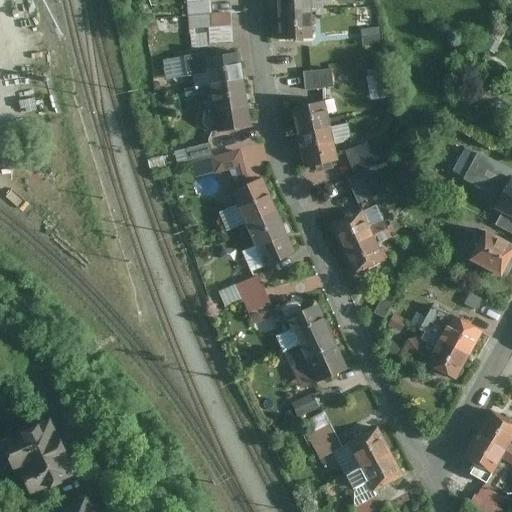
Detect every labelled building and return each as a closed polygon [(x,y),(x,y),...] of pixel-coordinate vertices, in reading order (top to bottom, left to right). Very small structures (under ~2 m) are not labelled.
[(209,0),(200,0),(188,1),(188,14),(210,12),(209,0)] [(277,0),(278,10),(310,9),(309,0),(277,0)] [(278,10),(279,40),(311,39),(310,9),(278,10)] [(210,12),(188,14),(189,28),(195,27),(197,46),(209,45),(208,27),(211,26),(210,12)] [(379,26),(361,29),(364,44),(382,41),(379,26)] [(188,74),(207,71),(209,84),(243,78),(239,52),(205,58),(204,51),(185,54),(188,74)] [(331,68),(304,71),(306,89),(333,86),(331,68)] [(386,73),(367,77),(371,99),(391,96),(386,73)] [(243,78),(209,84),(217,132),(251,126),(243,78)] [(290,106),(298,136),(330,128),(323,98),(290,106)] [(298,136),(305,167),(337,160),(330,128),(298,136)] [(368,141),(345,150),(355,173),(377,163),(368,141)] [(209,142),(187,148),(190,160),(213,154),(209,142)] [(239,149),(211,157),(216,173),(244,166),(239,149)] [(504,211),(511,215),(511,168),(478,152),(465,177),(500,196),(494,207),(504,211)] [(408,183),(423,168),(412,158),(397,173),(408,183)] [(370,169),(349,178),(360,203),(381,193),(370,169)] [(231,190),(246,223),(277,210),(263,176),(231,190)] [(329,223),(341,248),(387,227),(384,220),(370,226),(362,208),(329,223)] [(277,210),(246,223),(264,266),(296,253),(277,210)] [(511,215),(504,211),(497,224),(511,232),(511,215)] [(503,275),(511,257),(511,240),(487,226),(483,234),(467,226),(451,255),(470,265),(473,260),(503,275)] [(341,248),(353,274),(386,259),(378,243),(392,235),(387,227),(341,248)] [(415,227),(407,237),(420,248),(428,237),(415,227)] [(258,275),(237,285),(242,297),(264,287),(258,275)] [(264,287),(242,297),(250,314),(272,304),(264,287)] [(276,334),(284,352),(331,331),(319,304),(288,317),(292,327),(276,334)] [(421,329),(425,331),(471,354),(482,332),(433,306),(421,329)] [(407,320),(394,314),(389,325),(401,331),(407,320)] [(348,368),(331,331),(284,352),(291,369),(308,361),(317,382),(348,368)] [(402,352),(456,380),(471,354),(425,331),(422,337),(409,340),(402,352)] [(313,394),(292,403),(299,417),(319,408),(313,394)] [(491,473),(511,436),(511,424),(487,410),(461,457),(491,473)] [(79,474),(46,414),(0,433),(0,460),(6,474),(25,466),(37,492),(79,474)] [(330,423),(308,434),(320,459),(343,447),(330,423)] [(348,443),(361,467),(391,451),(379,427),(348,443)] [(391,451),(361,467),(373,490),(403,474),(391,451)] [(503,498),(484,486),(477,496),(497,508),(503,498)] [(95,511),(85,493),(57,509),(58,511),(95,511)] [(377,496),(354,508),(356,511),(373,511),(383,507),(377,496)]
